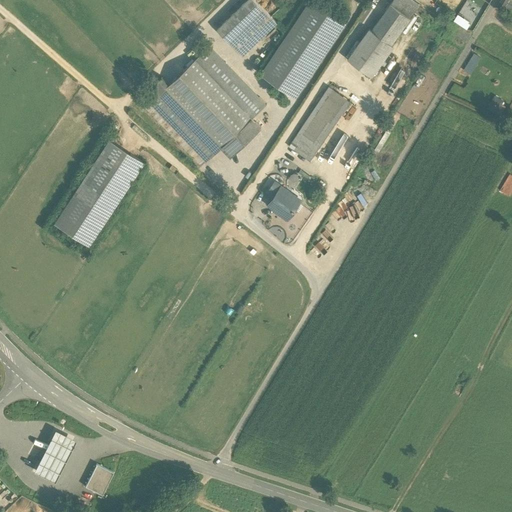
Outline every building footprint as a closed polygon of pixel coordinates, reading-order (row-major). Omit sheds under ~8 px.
[(254,0),(247,0),(217,30),(229,42),(263,9),(254,0)] [(312,0),(310,0),(261,74),(296,97),(346,22),(312,0)] [(412,0),(393,0),(391,4),(410,18),(419,5),(412,0)] [(501,0),(498,6),(503,9),(508,0),(501,0)] [(410,18),(391,4),(372,30),(391,44),(410,18)] [(263,9),(229,42),(242,56),(277,23),(270,17),(263,9)] [(469,26),(460,21),(458,24),(467,30),(469,26)] [(372,30),(369,29),(360,42),(357,40),(355,44),(357,45),(347,59),(371,76),(381,63),(383,64),(386,61),(383,59),(393,46),(391,44),(372,30)] [(267,105),(210,45),(195,59),(252,118),(252,119),(267,105)] [(473,53),(464,70),(472,74),(480,56),(473,53)] [(252,118),(195,59),(168,85),(164,88),(221,148),(252,118)] [(221,148),(164,88),(168,85),(161,78),(143,95),(206,162),(221,148)] [(329,86),(289,146),(310,160),(350,101),(329,86)] [(498,104),(492,100),(488,108),(495,113),(502,102),(500,101),(498,104)] [(252,118),(221,148),(230,157),(261,128),(252,119),(252,118)] [(143,162),(109,140),(76,190),(110,212),(143,162)] [(511,194),(511,174),(501,191),(510,197),(511,194)] [(276,181),(268,192),(274,197),(280,188),(280,189),(282,186),(276,181)] [(280,189),(280,188),(274,197),(269,203),(281,211),(282,215),(286,217),(289,217),(299,202),(280,189)] [(110,212),(76,190),(54,224),(88,246),(110,212)] [(43,452),(33,471),(55,482),(65,463),(77,440),(55,429),(43,452)] [(113,472),(96,464),(85,487),(102,495),(113,472)]
